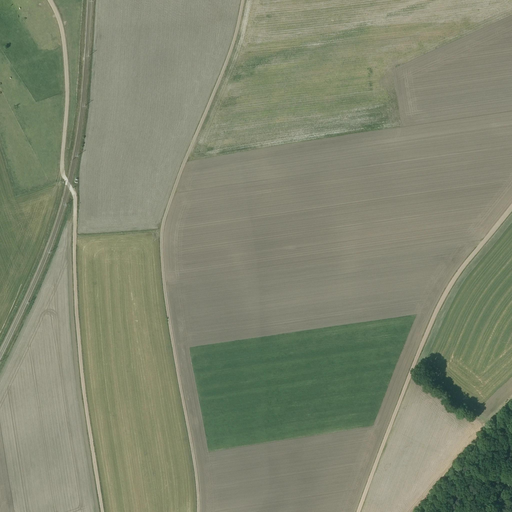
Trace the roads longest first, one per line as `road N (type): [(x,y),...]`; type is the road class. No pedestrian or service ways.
road 1 (track): [(198,511),(160,230),(242,0)]
road 2 (track): [(101,511),(77,345),(74,197),(62,173),(62,34),(48,0)]
road 3 (track): [(358,511),(445,293),(511,208)]
